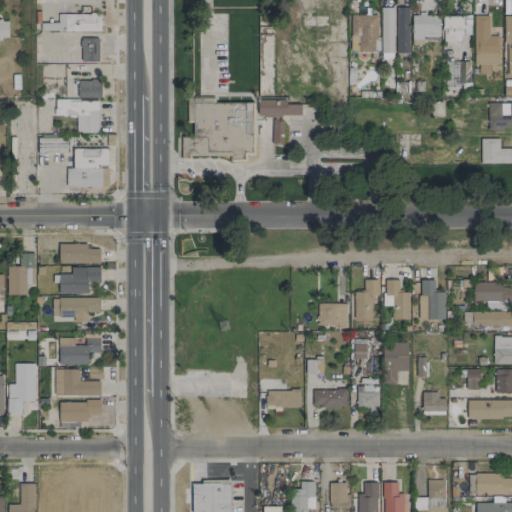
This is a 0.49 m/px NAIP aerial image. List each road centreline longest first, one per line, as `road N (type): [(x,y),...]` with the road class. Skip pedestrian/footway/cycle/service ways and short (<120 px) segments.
road 1 (tertiary): [(0,215),(511,214)]
road 2 (residential): [(160,262),(511,257)]
road 3 (residential): [(511,447),(160,448)]
road 4 (secondary): [(133,217),(134,511)]
road 5 (secondary): [(159,217),(158,0)]
road 6 (secondary): [(160,407),(159,217)]
road 7 (secondary): [(133,78),(133,217)]
road 8 (residential): [(134,448),(0,448)]
